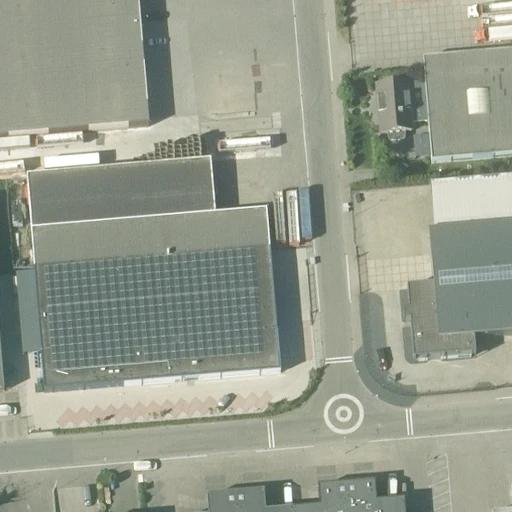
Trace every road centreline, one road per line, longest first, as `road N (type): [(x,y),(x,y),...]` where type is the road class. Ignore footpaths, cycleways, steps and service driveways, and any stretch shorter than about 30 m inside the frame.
road 1 (unclassified): [(344,428),(308,0)]
road 2 (unclassified): [(344,428),(0,458)]
road 3 (unclassified): [(511,416),(344,428)]
